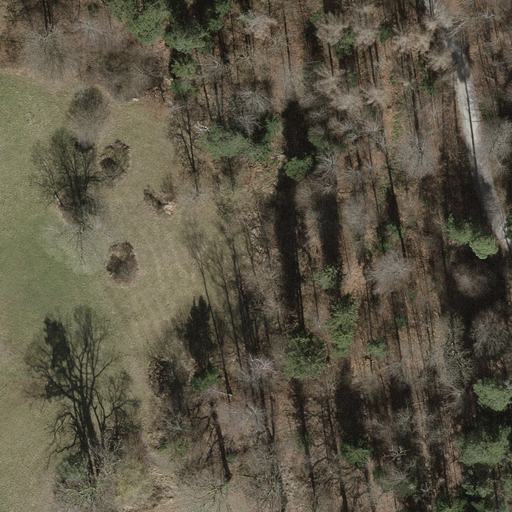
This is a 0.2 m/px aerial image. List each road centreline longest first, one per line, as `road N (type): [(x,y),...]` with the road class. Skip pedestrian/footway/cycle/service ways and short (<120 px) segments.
road 1 (track): [(511,311),(354,395),(202,461),(169,461),(151,438)]
road 2 (track): [(428,0),(463,72),(486,190),(511,241)]
